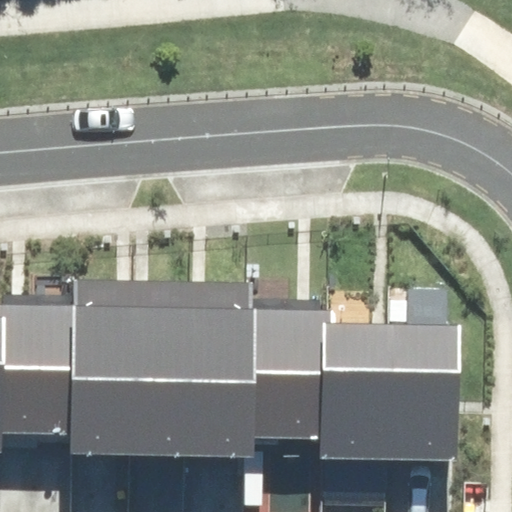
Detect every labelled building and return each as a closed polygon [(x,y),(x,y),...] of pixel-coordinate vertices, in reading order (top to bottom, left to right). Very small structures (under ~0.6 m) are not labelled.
[(252,275),(71,271),(71,297),(68,427),(68,443),(249,447),(249,430),(252,299),(252,275)] [(320,313),(317,448),(385,449),(388,293),(374,292),(373,314),(320,313)] [(388,293),(385,449),(451,451),(454,316),(404,315),(405,293),(388,293)] [(0,425),(68,427),(71,297),(0,295),(0,425)] [(320,300),(252,299),(249,430),(318,431),(320,300)]
